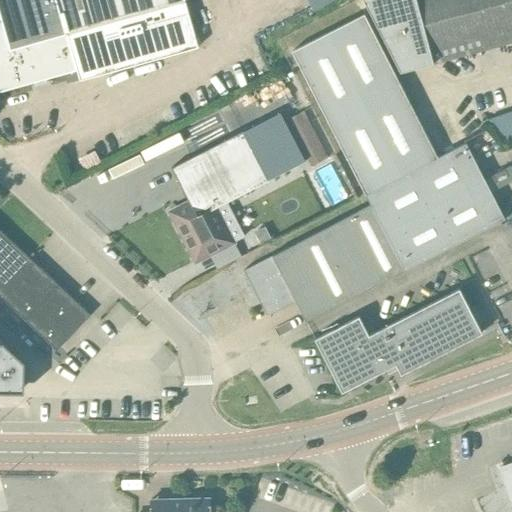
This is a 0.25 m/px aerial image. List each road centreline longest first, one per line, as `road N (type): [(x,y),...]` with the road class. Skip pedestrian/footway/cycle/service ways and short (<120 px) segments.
road 1 (residential): [(0,164),(191,342),(197,450)]
road 2 (secondary): [(0,450),(197,450)]
road 3 (secondary): [(338,434),(511,373)]
road 4 (secondary): [(197,450),(338,434)]
